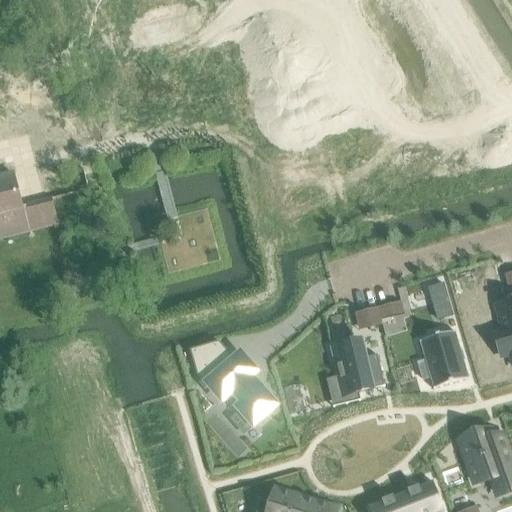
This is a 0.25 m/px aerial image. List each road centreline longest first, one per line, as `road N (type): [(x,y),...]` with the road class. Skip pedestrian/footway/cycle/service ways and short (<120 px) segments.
road 1 (unknown): [(364,105),(264,135),(180,132),(0,162)]
road 2 (residential): [(511,107),(506,110),(439,0)]
